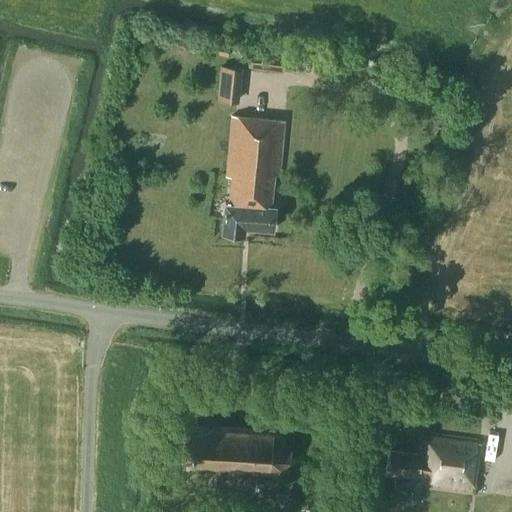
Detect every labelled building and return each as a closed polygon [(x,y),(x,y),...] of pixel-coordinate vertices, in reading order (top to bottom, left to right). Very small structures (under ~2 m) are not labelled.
[(228,47),(217,45),(215,53),(226,56),(228,47)] [(239,99),(243,65),(224,63),(219,96),(239,99)] [(224,203),(221,232),(243,234),(244,226),(272,229),(275,206),(270,206),(275,167),(281,167),(283,121),(231,116),(224,175),(230,175),(227,203),(224,203)] [(184,428),(182,464),(269,471),(281,467),(289,458),(290,446),(284,435),(273,430),(184,428)] [(388,450),(385,474),(429,480),(428,484),(469,489),(476,441),(421,434),(418,454),(388,450)] [(471,511),(509,511),(510,507),(473,501),(471,511)]
